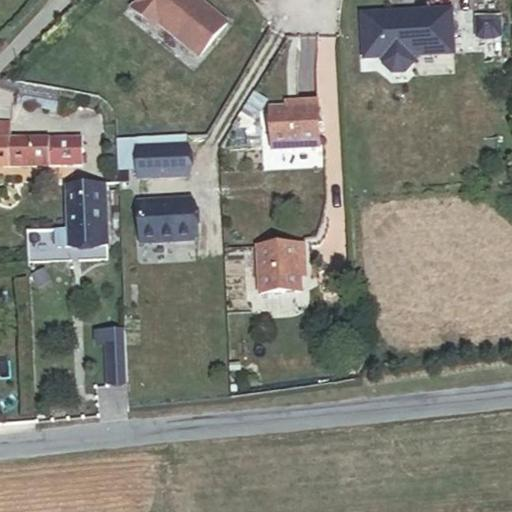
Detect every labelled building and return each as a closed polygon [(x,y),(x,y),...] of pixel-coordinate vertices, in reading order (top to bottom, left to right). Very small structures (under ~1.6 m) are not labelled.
[(227,24),(197,0),(140,0),(133,10),(156,28),(159,26),(199,58),(227,24)] [(451,10),(361,16),(364,61),(383,60),(383,67),(393,75),(405,74),(414,64),(413,58),(455,55),(451,10)] [(478,18),(479,37),(501,35),(500,16),(478,18)] [(265,106),(255,99),(236,131),(263,130),(263,110),(265,110),(265,106)] [(277,155),(325,153),(324,105),(302,106),(302,112),(275,113),(277,155)] [(11,123),(0,122),(0,171),(84,172),(84,142),(11,142),(11,123)] [(137,148),(138,181),(189,179),(188,146),(137,148)] [(105,187),(65,188),(66,234),(55,234),(55,251),(108,249),(105,187)] [(146,249),(197,247),(195,206),(144,209),(146,249)] [(303,274),(311,274),(310,253),(263,255),(265,301),(304,299),(304,288),(303,274)] [(106,388),(124,388),(123,343),(105,344),(106,388)]
